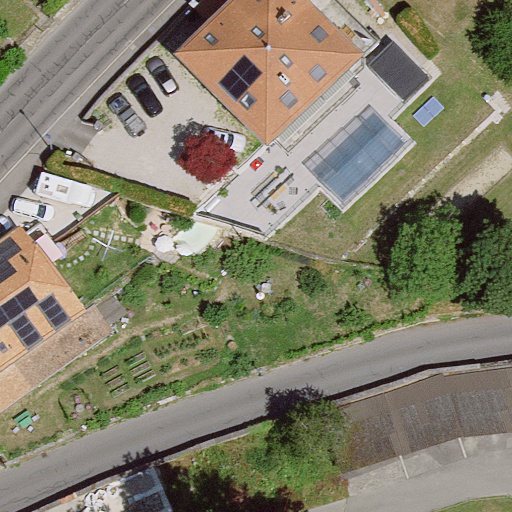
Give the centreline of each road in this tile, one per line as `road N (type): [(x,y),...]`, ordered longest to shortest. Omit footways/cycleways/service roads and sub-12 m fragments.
road 1 (residential): [(0,498),(372,359),(511,337)]
road 2 (primary): [(131,0),(0,138)]
